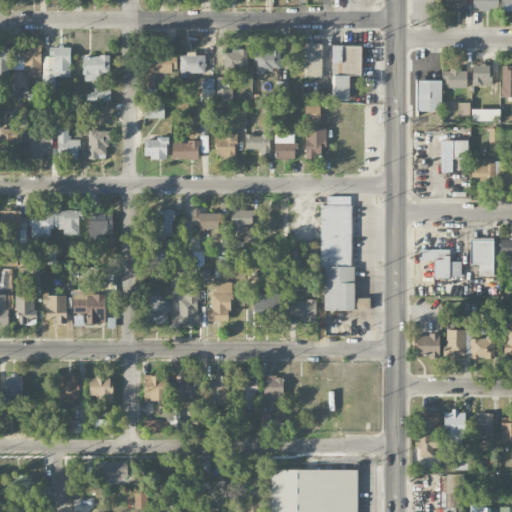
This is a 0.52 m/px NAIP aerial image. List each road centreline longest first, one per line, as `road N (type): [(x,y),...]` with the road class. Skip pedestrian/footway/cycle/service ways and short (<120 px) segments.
road 1 (tertiary): [(396,511),(397,0)]
road 2 (residential): [(131,445),(131,0)]
road 3 (residential): [(397,18),(0,19)]
road 4 (residential): [(397,184),(0,184)]
road 5 (residential): [(396,444),(0,446)]
road 6 (residential): [(396,348),(0,348)]
